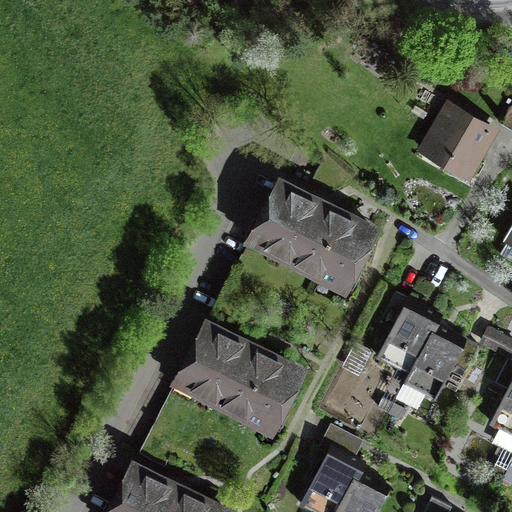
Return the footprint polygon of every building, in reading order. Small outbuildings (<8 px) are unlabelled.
[(188,0),(189,9),(237,0),(188,0)] [(511,102),(500,123),(511,129),(511,102)] [(446,158),(467,171),(491,129),(450,105),(429,141),(449,153),(446,158)] [(279,180),(252,233),(283,249),(281,253),(330,278),(333,274),(346,281),(373,228),(279,180)] [(409,371),(435,322),(440,313),(408,297),(378,355),(409,371)] [(206,321),(178,374),(210,390),(207,394),(257,419),(259,415),(273,422),(300,370),(206,321)] [(435,322),(409,371),(397,396),(413,405),(418,403),(424,391),(435,396),(466,338),(435,322)] [(510,352),(511,348),(511,339),(487,327),(481,340),(506,352),(507,350),(510,352)] [(369,351),(355,343),(345,364),(359,371),(369,351)] [(511,380),(491,421),(511,431),(511,380)] [(332,444),(345,451),(353,436),(333,425),(327,438),(334,442),(332,444)] [(345,451),(332,444),(302,503),(320,511),(336,511),(359,469),(364,460),(345,451)] [(133,462),(106,511),(225,511),(227,511),(133,462)] [(359,469),(336,511),(375,511),(389,485),(359,469)] [(511,487),(505,484),(499,497),(511,503),(511,487)] [(449,511),(448,511),(451,505),(431,495),(422,511),(449,511)] [(511,511),(511,503),(499,497),(492,510),(496,511),(511,511)]
